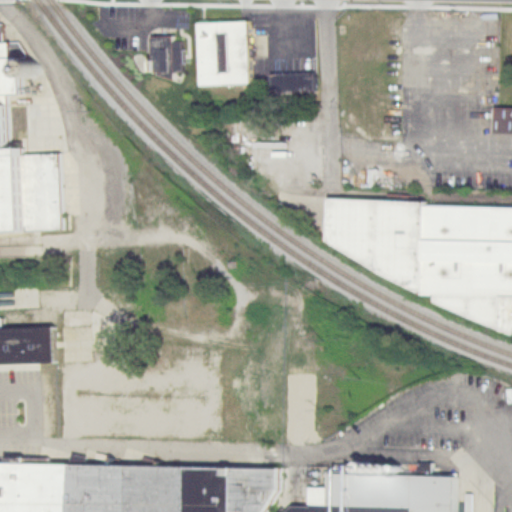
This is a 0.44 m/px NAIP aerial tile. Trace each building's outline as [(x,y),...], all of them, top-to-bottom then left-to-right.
[(253,19),(201,20),(202,85),(254,84),(253,19)] [(154,35),(154,71),(177,71),(177,35),(154,35)] [(0,363),(61,360),(59,325),(0,327),(0,230),(64,228),(61,151),(27,153),(27,145),(17,145),(12,41),(0,41),(0,363)] [(317,91),(317,71),(275,71),(275,91),(317,91)] [(511,197),(334,200),(333,248),(438,295),(438,301),(486,323),(507,323),(507,298),(511,297),(511,108),(498,108),(497,109),(497,132),(511,132),(511,197)] [(0,511),(0,461),(278,469),(282,485),(253,511),(0,511)] [(459,511),(460,475),(332,472),(332,487),(310,486),(309,505),(299,505),(291,511),(459,511)]
